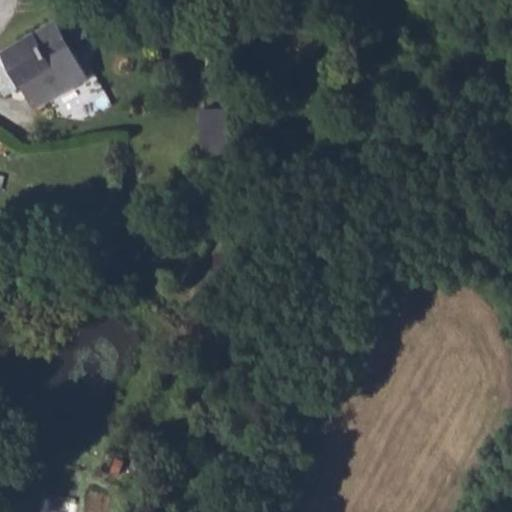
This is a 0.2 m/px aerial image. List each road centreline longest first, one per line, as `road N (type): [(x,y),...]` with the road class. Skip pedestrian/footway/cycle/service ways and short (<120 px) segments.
road 1 (track): [(51,0),(185,34),(248,64),(255,147),(268,178)]
road 2 (track): [(511,278),(445,228),(285,204),(268,178)]
